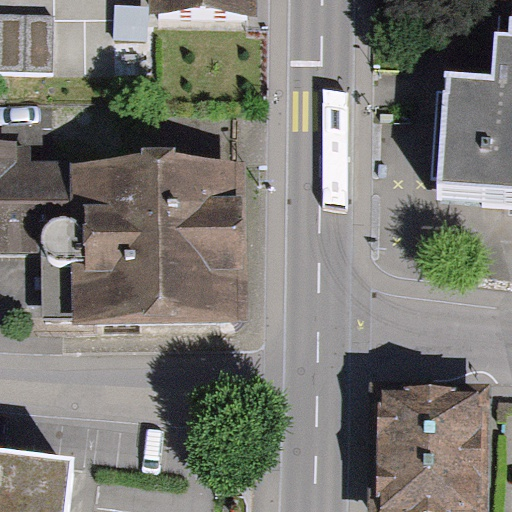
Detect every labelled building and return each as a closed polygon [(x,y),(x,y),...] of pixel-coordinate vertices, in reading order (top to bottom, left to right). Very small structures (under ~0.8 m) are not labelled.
[(251,32),(251,0),(144,0),(144,32),(251,32)] [(511,56),(509,109),(446,105),(439,212),(511,216),(511,56)] [(38,327),(226,327),(226,180),(4,181),(4,155),(0,154),(0,230),(38,231),(38,327)] [(369,511),(492,511),(495,405),(372,402),(369,511)] [(0,511),(68,511),(75,456),(0,447),(0,511)]
